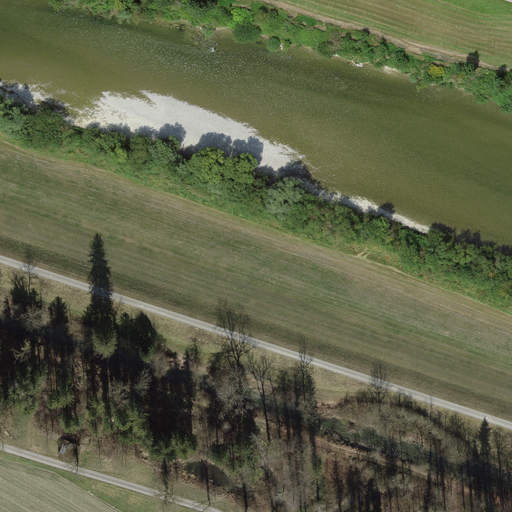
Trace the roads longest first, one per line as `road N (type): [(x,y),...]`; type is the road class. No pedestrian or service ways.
road 1 (track): [(0,157),(511,326)]
road 2 (track): [(0,260),(511,425)]
road 3 (track): [(0,446),(205,511)]
